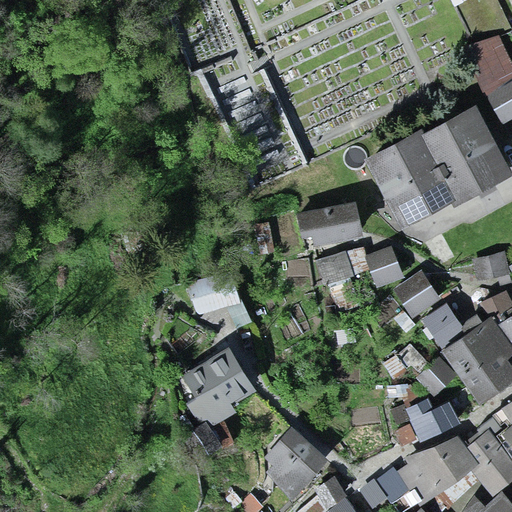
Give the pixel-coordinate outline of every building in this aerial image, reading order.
[(511,56),(504,32),(472,46),(482,87),(504,125),(511,119),(511,27),(511,56)] [(405,222),(511,169),(474,101),(366,154),(405,222)] [(365,234),(356,197),(296,211),(303,247),(365,234)] [(368,252),(364,242),(319,259),(329,286),(374,269),(368,252)] [(395,242),(368,252),(374,269),(378,285),(407,275),(395,242)] [(501,248),(471,254),(475,274),(505,268),(501,248)] [(464,324),(425,266),(396,286),(417,317),(423,313),(441,340),(464,324)] [(239,324),(250,321),(237,271),(192,282),(200,314),(234,306),(239,324)] [(502,285),(480,296),(487,311),(509,300),(502,285)] [(494,315),(447,349),(483,396),(511,375),(511,314),(502,321),(494,315)] [(256,385),(230,345),(171,376),(198,429),(256,385)] [(433,389),(451,370),(433,354),(416,373),(433,389)] [(459,418),(450,395),(426,405),(418,388),(400,395),(417,436),(459,418)] [(511,399),(468,442),(479,458),(471,465),(492,492),(511,477),(511,399)] [(324,457),(292,426),(265,458),(272,479),(295,497),(324,457)] [(471,465),(479,458),(468,442),(461,432),(404,454),(362,491),(374,504),(403,477),(421,502),(471,465)] [(364,511),(333,471),(292,511),(364,511)] [(511,511),(511,495),(506,488),(487,504),(479,494),(464,511),(511,511)]
